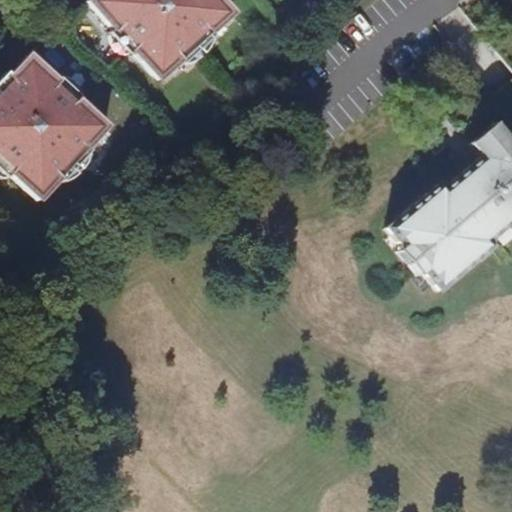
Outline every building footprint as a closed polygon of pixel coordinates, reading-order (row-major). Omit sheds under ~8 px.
[(231,14),(218,0),(87,0),(85,2),(111,31),(107,34),(127,57),(131,54),(155,82),(177,63),(180,66),(213,37),(209,32),(231,14)] [(85,149),(104,128),(77,102),(80,98),(58,78),(54,81),(26,55),(7,76),(3,73),(0,76),(0,175),(4,180),(8,177),(36,202),(55,181),(59,184),(88,152),(85,149)] [(464,141),(476,155),(484,149),(477,141),(494,127),(489,121),(464,141)] [(511,124),(500,135),(494,127),(477,141),(484,149),(476,155),(486,167),(481,172),(471,160),(464,165),(438,187),(427,196),(423,191),(381,226),(398,246),(404,240),(414,252),(423,263),(417,268),(433,289),(475,254),(471,249),(482,239),(511,214),(511,124)] [(486,167),(476,155),(471,160),(481,172),(486,167)] [(427,196),(438,187),(434,182),(423,191),(427,196)] [(482,239),(471,249),(475,254),(487,244),(482,239)] [(402,261),(414,252),(404,240),(398,246),(393,250),(402,261)] [(423,263),(414,252),(402,261),(412,273),(417,268),(423,263)]
